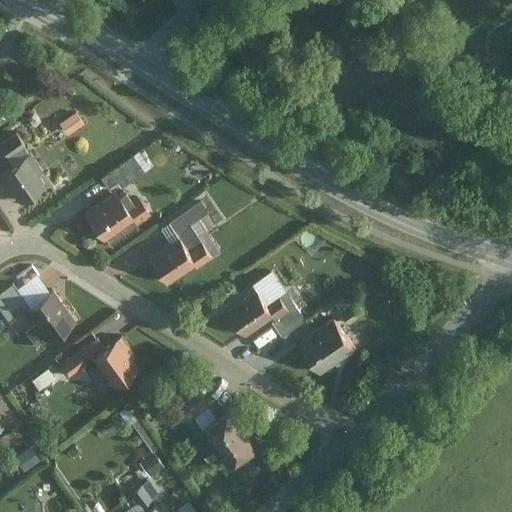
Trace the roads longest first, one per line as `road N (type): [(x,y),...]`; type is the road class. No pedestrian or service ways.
road 1 (secondary): [(511,258),(370,206),(142,61)]
road 2 (residential): [(344,441),(30,240),(0,261)]
road 3 (residential): [(511,266),(344,441)]
road 4 (secondary): [(142,61),(32,0)]
